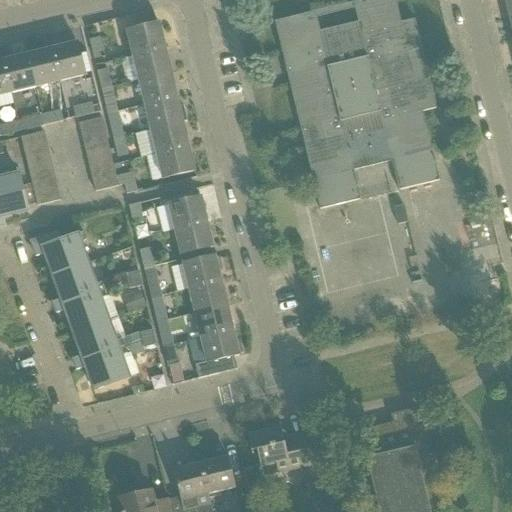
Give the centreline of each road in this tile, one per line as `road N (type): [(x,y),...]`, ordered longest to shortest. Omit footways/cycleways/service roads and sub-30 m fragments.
road 1 (unclassified): [(75,428),(240,395),(265,381),(270,368),(271,340),(187,0)]
road 2 (unclassified): [(0,251),(13,255),(75,428)]
road 3 (unclassified): [(511,177),(471,0)]
